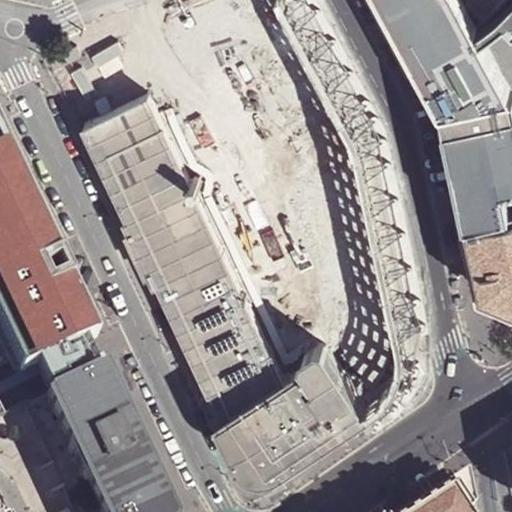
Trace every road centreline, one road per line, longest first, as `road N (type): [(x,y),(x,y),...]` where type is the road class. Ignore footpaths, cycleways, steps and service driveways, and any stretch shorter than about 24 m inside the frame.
road 1 (residential): [(15,27),(18,74),(222,511)]
road 2 (secondary): [(467,415),(444,359),(394,123),(324,0)]
road 3 (secondary): [(467,415),(316,511)]
